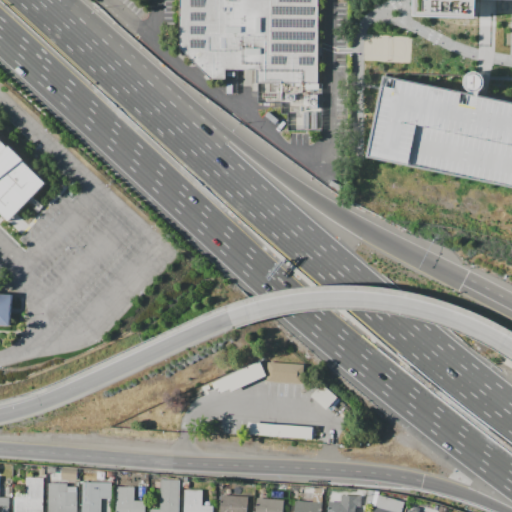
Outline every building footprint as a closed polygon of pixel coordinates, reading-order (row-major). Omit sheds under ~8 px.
[(318,0),(318,83),(322,83),(322,131),(318,131),(288,131),(288,114),(281,114),(281,102),(257,102),(257,84),(256,84),(257,70),(226,70),(226,79),(211,79),(180,48),(180,0),(318,0)] [(479,17),(479,0),(416,0),(416,15),(479,17)] [(476,93),(484,95),(511,100),(511,188),(369,159),(387,74),(471,92),(472,88),(467,86),(463,82),(461,76),(462,72),(464,69),(468,66),(472,66),(476,66),(480,69),(482,72),(483,76),(482,82),(478,86),(476,93)] [(0,212),(9,221),(46,183),(23,161),(24,160),(10,146),(9,147),(0,138),(0,212)] [(12,294),(0,293),(0,324),(10,325),(12,294)] [(231,392),(230,389),(221,393),(215,381),(260,361),(267,375),(231,392)] [(266,381),(268,361),(304,364),(302,384),(266,381)] [(322,384),(337,397),(325,409),(311,396),(322,384)] [(248,422),(313,427),(312,439),(247,433),(248,422)] [(61,479),(62,468),(77,469),(77,480),(61,479)] [(97,479),(97,471),(105,471),(104,480),(97,479)] [(14,511),(15,497),(25,497),(26,478),(44,478),(43,511),(14,511)] [(161,479),(180,480),(179,511),(150,511),(150,509),(160,509),(161,479)] [(111,483),(111,498),(101,498),(100,511),(82,511),(83,482),(111,483)] [(49,511),(49,483),(67,483),(67,486),(77,487),(76,511),(49,511)] [(116,511),(116,486),(134,487),(134,501),(145,501),(145,511),(116,511)] [(304,487),(313,488),(312,498),(303,498),(304,487)] [(313,488),(322,488),(321,502),(312,502),(312,498),(313,488)] [(184,511),(184,490),(202,490),(202,506),(213,506),(213,511),(184,511)] [(355,490),(365,491),(364,502),(354,502),(355,490)] [(327,511),(329,491),(340,492),(339,502),(355,504),(354,511),(327,511)] [(220,511),(221,495),(247,496),(246,511),(220,511)] [(373,511),(379,495),(404,502),(401,511),(373,511)] [(0,497),(9,497),(9,510),(0,510),(0,497)] [(282,511),(255,511),(257,498),(284,500),(282,511)] [(322,511),(294,511),(295,501),(323,503),(322,511)]
